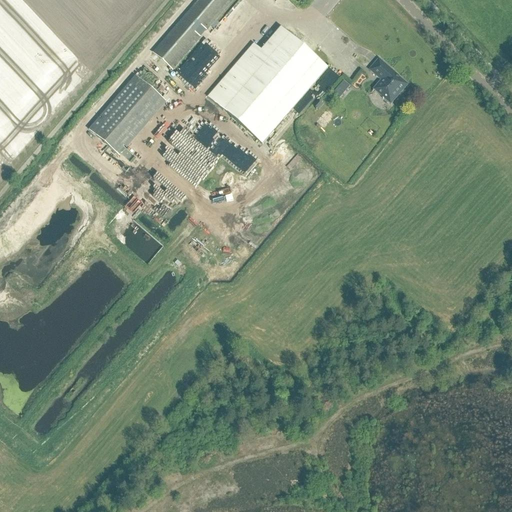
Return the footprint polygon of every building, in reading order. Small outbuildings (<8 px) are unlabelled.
[(173,71),(234,0),(199,0),(153,54),(173,71)] [(239,19),(230,30),(234,33),(243,22),(239,19)] [(263,145),(328,70),(281,29),(261,52),(253,46),(208,98),(263,145)] [(193,55),(187,60),(193,67),(199,61),(193,55)] [(390,105),(406,86),(390,72),(391,71),(378,60),(369,70),(381,81),(373,90),(390,105)] [(136,78),(89,131),(117,155),(130,140),(133,142),(166,104),(136,78)] [(344,82),(333,94),(339,100),(350,87),(344,82)] [(155,184),(166,171),(177,160),(168,152),(160,162),(156,159),(143,174),(155,184)]
